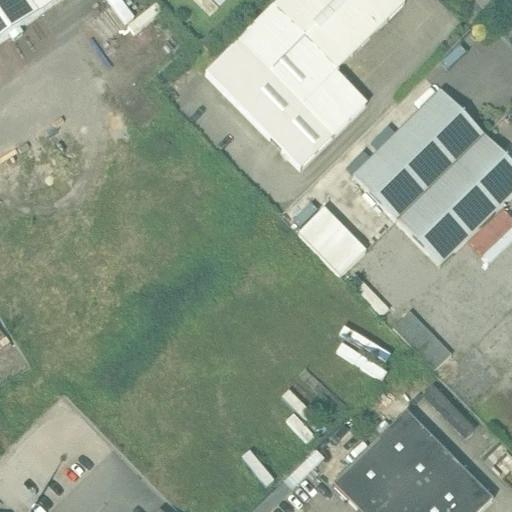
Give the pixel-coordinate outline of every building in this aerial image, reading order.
[(0,0),(0,41),(9,35),(13,42),(21,36),(17,30),(61,0),(0,0)] [(282,0),(205,76),(299,172),(366,106),(334,74),(404,5),(398,0),(282,0)] [(511,168),(440,95),(352,180),(439,269),(511,196),(511,168)] [(340,279),(366,254),(325,210),(298,235),(340,279)] [(482,257),(511,228),(511,219),(503,210),(468,243),(482,257)] [(409,314),(392,331),(401,339),(418,322),(409,314)] [(418,322),(401,339),(409,348),(426,331),(418,322)] [(426,331),(409,348),(417,356),(435,340),(426,331)] [(435,340),(417,356),(426,365),(443,348),(435,340)] [(443,348),(426,365),(434,373),(451,357),(443,348)] [(482,511),(492,503),(405,415),(332,488),(355,511),(482,511)]
